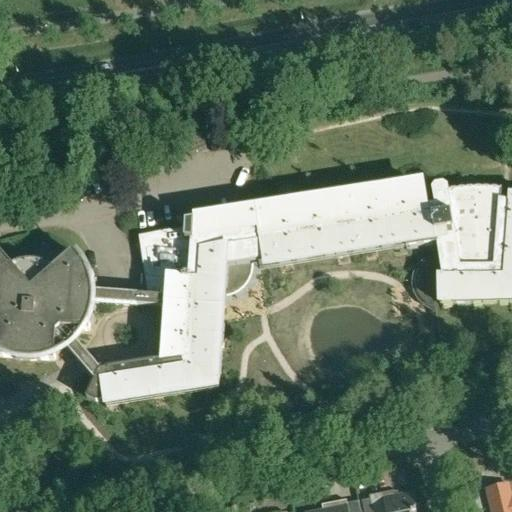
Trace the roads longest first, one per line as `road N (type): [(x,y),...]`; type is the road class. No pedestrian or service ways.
road 1 (primary): [(128,71),(330,53),(511,25)]
road 2 (residential): [(68,511),(431,439)]
road 3 (primary): [(485,0),(128,71)]
road 4 (unknown): [(139,198),(0,226)]
road 5 (primary): [(0,94),(128,71)]
